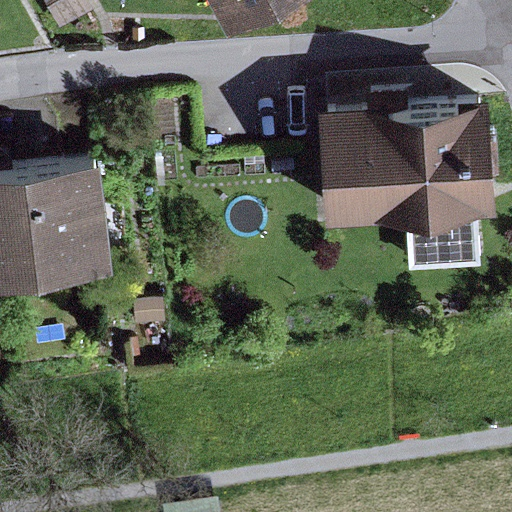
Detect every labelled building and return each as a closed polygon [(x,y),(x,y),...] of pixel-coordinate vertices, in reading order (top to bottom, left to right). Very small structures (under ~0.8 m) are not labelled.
[(91,0),(49,0),(60,20),(93,2),(91,0)] [(219,0),(228,17),(260,0),(219,0)] [(487,79),(319,90),(326,203),(495,192),(487,79)] [(99,143),(0,155),(0,268),(114,253),(99,143)] [(173,511),(220,511),(218,494),(172,501),(173,511)]
